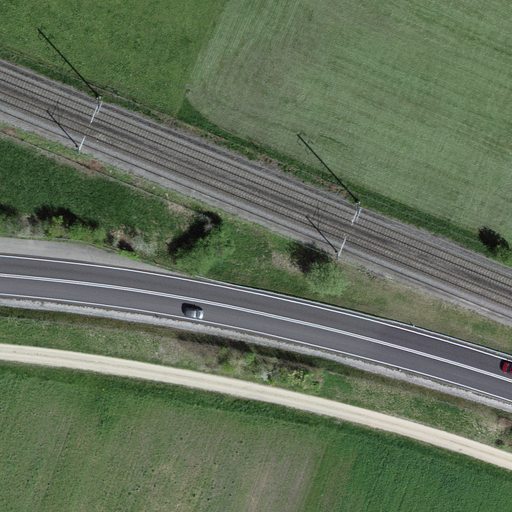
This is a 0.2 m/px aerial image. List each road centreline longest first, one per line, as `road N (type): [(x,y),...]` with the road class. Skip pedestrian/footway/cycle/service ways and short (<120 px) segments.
road 1 (track): [(0,352),(303,401),(511,462)]
road 2 (trunk): [(511,381),(230,306),(0,274)]
